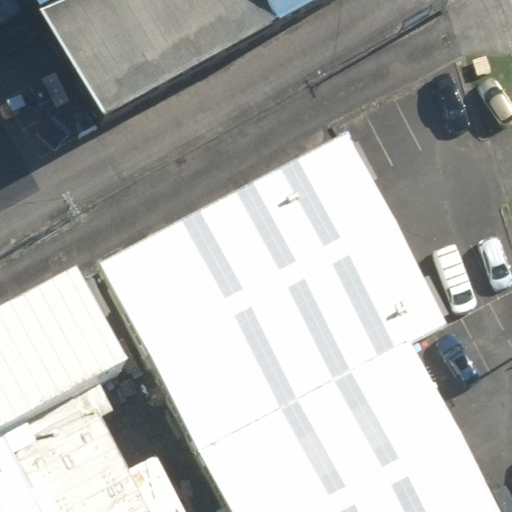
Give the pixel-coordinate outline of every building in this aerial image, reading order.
[(24,0),(35,19),(39,17),(70,0),(24,0)] [(70,0),(39,17),(100,129),(336,0),(70,0)] [(89,267),(215,511),(484,511),(401,349),(439,329),(341,139),(89,267)] [(130,385),(78,283),(0,323),(0,451),(4,449),(130,385)] [(36,511),(4,449),(0,451),(0,511),(36,511)]
